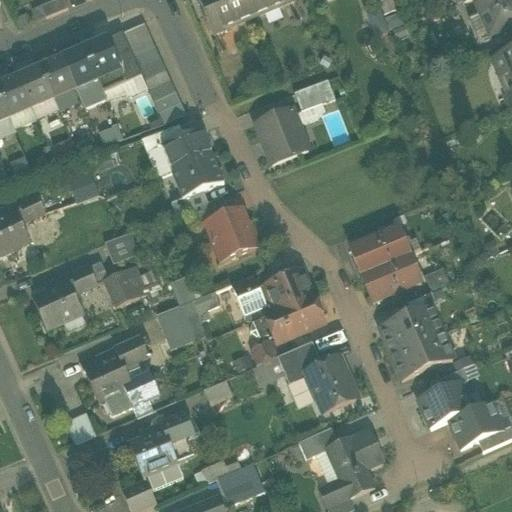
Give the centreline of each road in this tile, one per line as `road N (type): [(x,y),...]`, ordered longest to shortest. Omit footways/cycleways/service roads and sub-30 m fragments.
road 1 (residential): [(160,0),(202,95),(267,207),(336,278),(416,467)]
road 2 (residential): [(65,511),(0,366)]
road 3 (residential): [(121,0),(0,47)]
